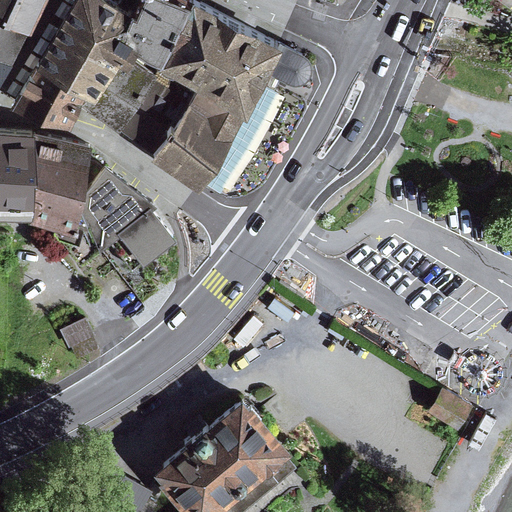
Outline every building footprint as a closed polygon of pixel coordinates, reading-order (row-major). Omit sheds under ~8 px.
[(38,0),(0,0),(0,6),(30,20),(38,0)] [(66,0),(36,51),(87,79),(95,83),(122,45),(128,49),(138,32),(142,26),(122,15),(130,0),(66,0)] [(186,101),(153,78),(120,125),(199,181),(219,149),(247,103),(263,65),(292,77),(301,77),(308,73),(312,66),(315,59),(311,53),(301,46),(280,37),(283,30),(217,0),(185,0),(164,46),(162,55),(199,79),(186,101)] [(130,0),(122,15),(142,26),(138,32),(164,46),(185,0),(130,0)] [(28,24),(0,12),(0,44),(14,48),(28,24)] [(0,74),(14,48),(0,44),(0,74)] [(158,72),(128,49),(122,45),(95,83),(85,95),(120,125),(153,78),(158,72)] [(36,51),(12,94),(70,115),(87,79),(36,51)] [(35,120),(0,116),(0,214),(31,215),(31,209),(34,198),(36,155),(35,120)] [(93,133),(35,120),(36,155),(34,198),(31,209),(56,216),(76,219),(84,181),(93,133)] [(176,229),(107,159),(84,181),(76,219),(56,216),(54,223),(83,258),(100,242),(111,235),(134,264),(176,229)] [(87,312),(61,324),(70,343),(72,342),(78,355),(100,345),(94,332),(96,330),(87,312)] [(243,391),(152,466),(189,511),(241,511),(297,465),(285,452),(290,447),(243,391)]
